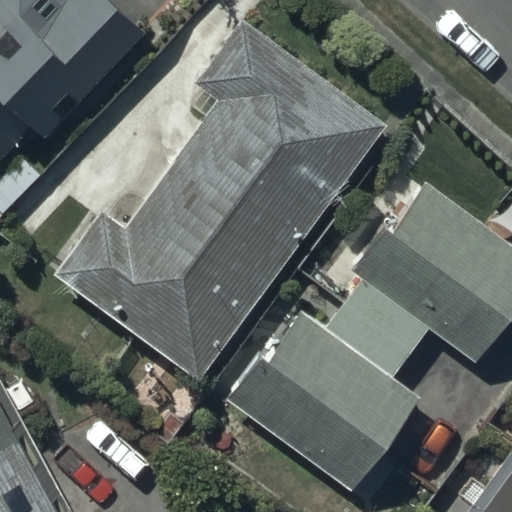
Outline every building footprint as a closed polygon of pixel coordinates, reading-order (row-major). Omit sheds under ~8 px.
[(0,0),(0,159),(33,126),(41,134),(140,34),(106,0),(0,0)] [(381,122),(239,17),(194,78),(215,94),(168,157),(288,247),(381,122)] [(192,371),(288,247),(168,157),(124,220),(102,203),(54,268),(192,371)] [(407,349),(428,323),(468,354),(511,298),(511,246),(413,167),(342,256),(366,275),(346,301),(407,349)] [(407,349),(346,301),(323,326),(292,302),(223,391),(347,487),(417,396),(389,374),(407,349)] [(69,511),(0,384),(0,511),(69,511)] [(511,511),(511,445),(461,511),(511,511)]
